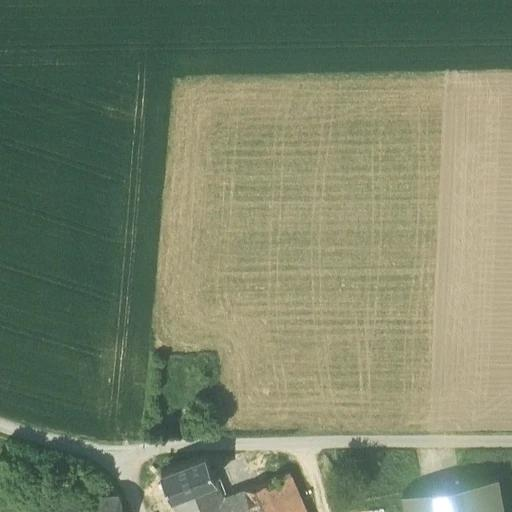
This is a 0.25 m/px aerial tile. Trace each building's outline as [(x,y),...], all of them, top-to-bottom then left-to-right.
[(160,470),(171,496),(214,477),(204,454),(160,470)] [(266,481),(279,511),(305,511),(288,473),(266,481)] [(402,491),(405,511),(503,511),(496,474),(402,491)] [(251,511),(252,511),(245,488),(223,496),(214,477),(171,496),(177,511),(251,511)] [(252,511),(279,511),(266,481),(265,480),(245,488),(252,511)] [(56,488),(56,495),(93,494),(93,486),(56,488)] [(121,511),(121,498),(118,493),(93,494),(56,495),(34,496),(34,511),(121,511)]
